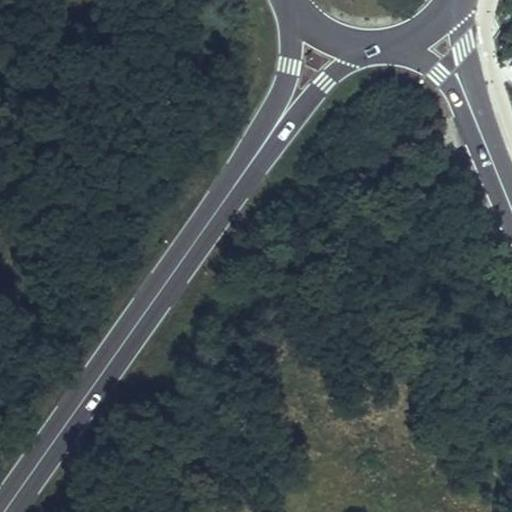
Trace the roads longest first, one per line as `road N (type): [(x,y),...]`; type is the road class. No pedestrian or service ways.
road 1 (secondary): [(267,138),(3,511)]
road 2 (secondary): [(267,138),(375,45)]
road 3 (secondary): [(291,5),(290,65),(267,138)]
